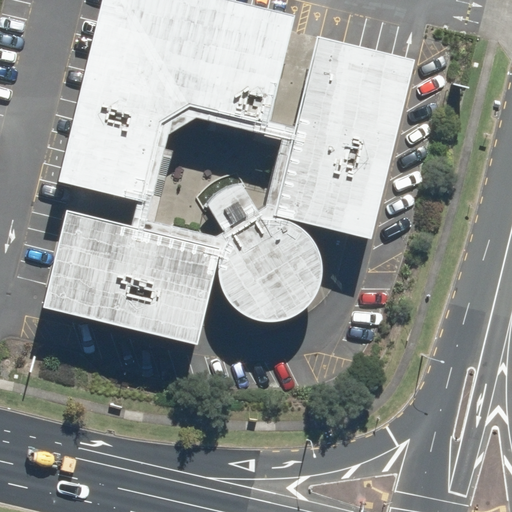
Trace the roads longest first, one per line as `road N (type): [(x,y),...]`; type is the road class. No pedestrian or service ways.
road 1 (secondary): [(15,476),(268,466),(349,451),(392,431),(448,361)]
road 2 (secondary): [(15,476),(208,511)]
road 3 (unclassified): [(497,361),(461,511)]
road 4 (unclassified): [(413,511),(448,361)]
